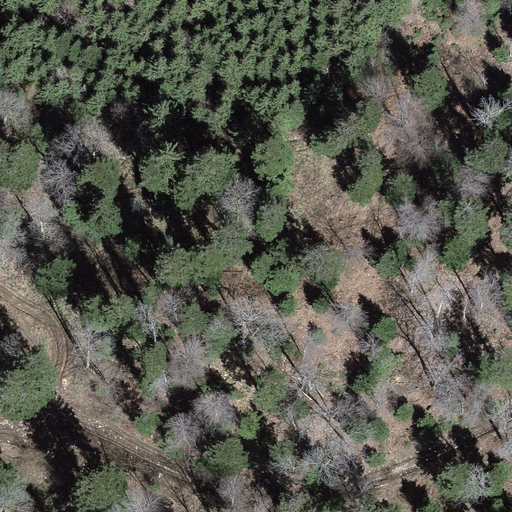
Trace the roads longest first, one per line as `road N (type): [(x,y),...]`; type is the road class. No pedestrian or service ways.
road 1 (track): [(0,436),(74,422),(354,511)]
road 2 (track): [(511,413),(418,464),(247,480)]
